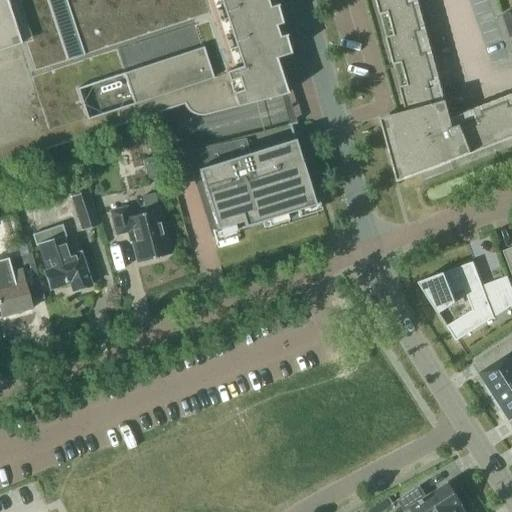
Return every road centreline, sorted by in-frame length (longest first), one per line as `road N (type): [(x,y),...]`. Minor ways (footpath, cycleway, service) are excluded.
road 1 (residential): [(0,391),(370,251)]
road 2 (tertiary): [(370,251),(463,422)]
road 3 (residential): [(298,511),(463,422)]
road 4 (residential): [(336,122),(387,105),(356,0)]
road 5 (residential): [(370,251),(511,195)]
road 6 (tertiary): [(370,251),(336,122)]
road 7 (tertiary): [(336,122),(301,0)]
road 8 (residential): [(455,0),(483,90),(511,79)]
